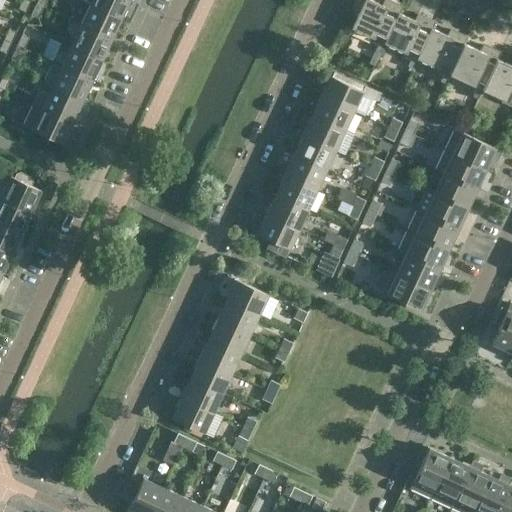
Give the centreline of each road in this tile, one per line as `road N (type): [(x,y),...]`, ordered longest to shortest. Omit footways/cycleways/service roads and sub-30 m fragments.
road 1 (unclassified): [(94,511),(322,0)]
road 2 (unclassified): [(0,395),(184,0)]
road 3 (unclassified): [(362,511),(511,226)]
